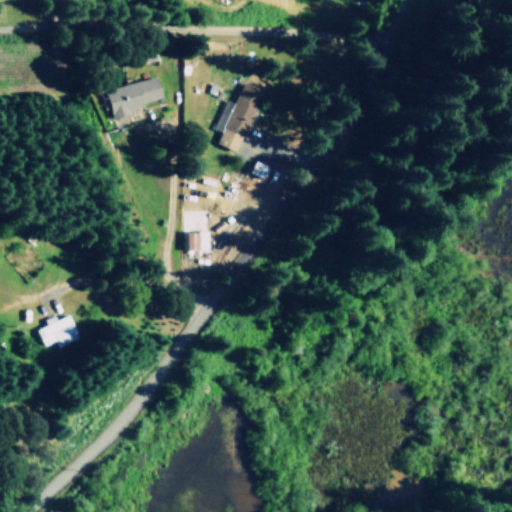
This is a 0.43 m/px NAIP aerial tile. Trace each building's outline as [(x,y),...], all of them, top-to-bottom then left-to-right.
[(109,118),(128,113),(127,107),(160,99),(155,76),(102,89),(109,118)] [(261,90),(240,81),(215,144),(236,152),(261,90)] [(247,172),(261,178),(267,167),(252,160),(247,172)] [(179,232),(180,251),(206,250),(205,231),(179,232)] [(40,320),(42,325),(31,330),(38,347),(51,341),(53,346),(75,337),(66,314),(54,319),(52,315),(40,320)]
